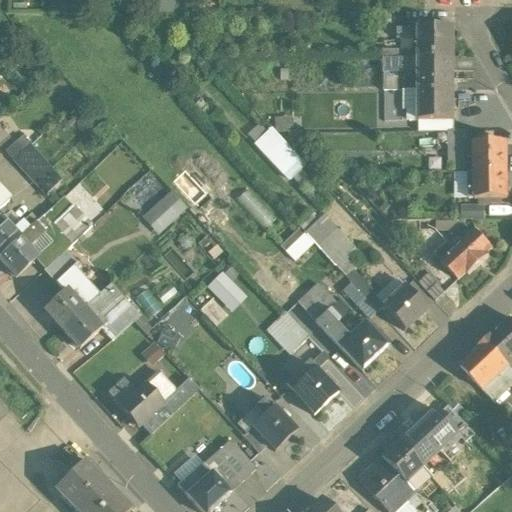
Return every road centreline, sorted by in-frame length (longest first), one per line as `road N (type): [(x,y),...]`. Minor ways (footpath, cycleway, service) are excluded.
road 1 (residential): [(511,286),(277,511)]
road 2 (residential): [(174,511),(0,323)]
